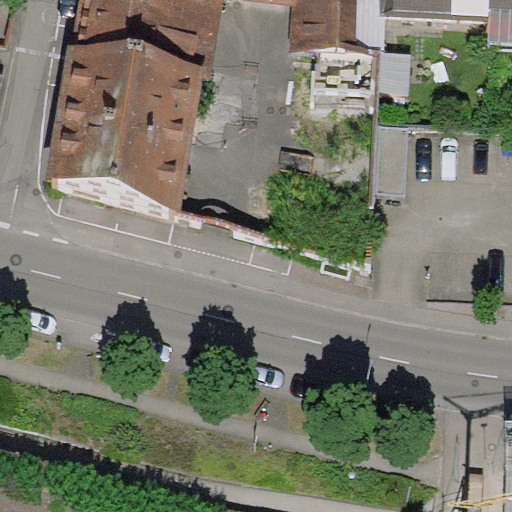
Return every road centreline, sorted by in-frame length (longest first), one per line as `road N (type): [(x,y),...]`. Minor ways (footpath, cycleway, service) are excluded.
road 1 (secondary): [(511,377),(200,315),(0,264)]
road 2 (unclassified): [(51,0),(0,226)]
